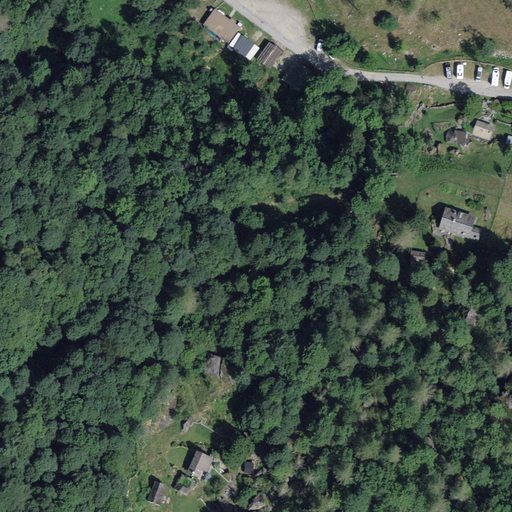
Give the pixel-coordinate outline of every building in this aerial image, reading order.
[(215,9),(203,25),(227,44),(239,28),(215,9)] [(259,49),(241,36),(232,48),(250,61),(259,49)] [(270,42),(256,60),(269,70),(283,52),(270,42)] [(297,59),(281,79),(299,93),(315,73),(297,59)] [(494,126),(477,120),(472,135),(489,141),(494,126)] [(470,134),(454,131),(452,141),(467,145),(470,134)] [(438,229),(469,239),(478,241),(482,230),(473,227),(476,217),(445,207),(438,229)] [(213,458),(196,451),(186,472),(199,478),(202,471),(206,473),(213,458)] [(187,496),(195,482),(182,474),(174,489),(187,496)] [(147,500),(159,505),(167,487),(154,482),(147,500)]
